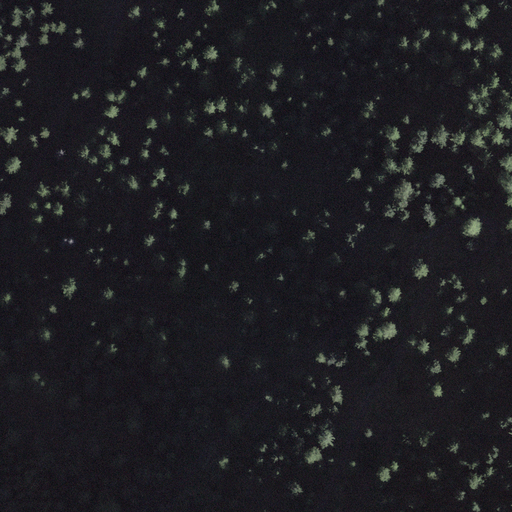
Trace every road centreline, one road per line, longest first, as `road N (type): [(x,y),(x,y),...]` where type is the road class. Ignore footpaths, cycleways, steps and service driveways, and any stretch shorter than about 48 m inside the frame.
road 1 (track): [(137,511),(189,474),(220,429),(417,246),(468,216),(494,223),(496,239),(480,257),(442,275),(421,300),(319,511)]
road 2 (track): [(121,0),(105,48),(39,157),(0,282)]
